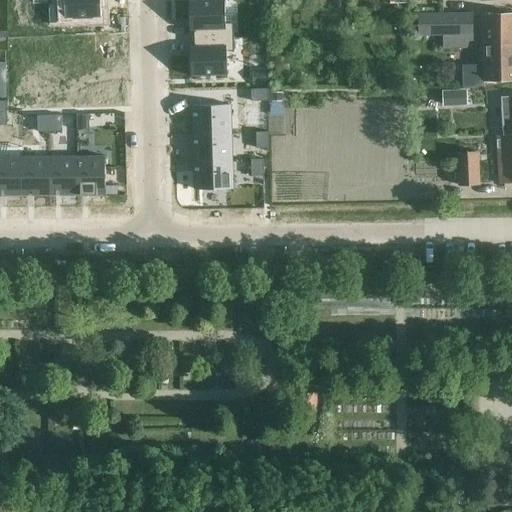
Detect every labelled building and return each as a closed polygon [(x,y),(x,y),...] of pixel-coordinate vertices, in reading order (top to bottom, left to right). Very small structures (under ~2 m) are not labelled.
[(56,0),(57,19),(65,19),(100,17),(99,0),(56,0)] [(223,0),(191,0),(188,0),(189,30),(193,30),(193,38),(233,37),(233,23),(225,23),(223,0)] [(20,12),(8,12),(9,27),(21,26),(20,12)] [(419,35),(471,34),(471,13),(418,14),(419,35)] [(482,65),(462,66),(463,86),(485,86),(484,81),(511,81),(511,13),(482,14),(482,65)] [(193,46),(189,46),(190,76),(226,75),(226,51),(233,51),(233,37),(193,38),(193,46)] [(66,62),(58,62),(58,77),(98,76),(98,58),(102,58),(101,38),(65,39),(66,62)] [(98,76),(58,77),(59,91),(67,91),(67,115),(103,114),(103,94),(99,94),(98,76)] [(282,92),(270,92),(270,101),(282,101),(282,92)] [(511,96),(502,97),(503,111),(504,135),(496,136),(499,185),(511,184),(511,96)] [(230,104),(191,105),(192,114),(192,134),(231,132),(230,104)] [(231,132),(192,134),(193,161),(231,160),(231,132)] [(482,185),(480,152),(458,153),(460,186),(482,185)] [(21,157),(0,156),(0,195),(22,195),(21,157)] [(49,156),(21,157),(22,195),(49,195),(49,156)] [(76,156),(49,156),(49,195),(76,195),(76,156)] [(104,156),(76,156),(76,195),(105,195),(104,156)] [(231,160),(193,161),(193,170),(194,189),(232,188),(231,160)] [(299,420),(315,421),(315,395),(299,394),(299,420)]
